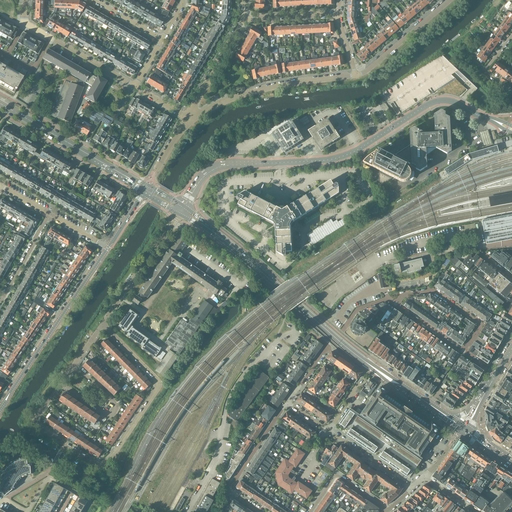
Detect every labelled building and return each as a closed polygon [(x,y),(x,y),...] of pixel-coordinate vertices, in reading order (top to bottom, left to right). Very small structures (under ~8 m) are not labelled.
[(416,0),(418,2),(415,4),(421,11),(423,9),(423,8),(424,7),(419,0),(418,0),(416,0)] [(129,9),(131,10),(135,3),(131,1),(127,7),(127,8),(129,9)] [(77,2),(77,9),(81,12),(85,5),(85,4),(83,3),(82,3),(79,2),(77,2)] [(413,2),(409,5),(409,6),(416,14),(418,12),(419,12),(421,11),(415,4),(413,2)] [(134,12),(136,13),(140,6),(135,3),(131,10),(132,10),(132,11),(133,12),(134,12)] [(171,7),(164,3),(162,8),(168,12),(170,10),(171,8),(171,7)] [(197,13),(197,14),(206,19),(210,12),(210,5),(208,5),(203,5),(200,4),(200,5),(192,4),(190,9),(190,10),(197,13)] [(92,9),(89,7),(87,6),(86,8),(82,15),(84,16),(85,14),(87,15),(88,16),(92,9)] [(139,15),(141,16),(145,9),(140,6),(136,13),(136,14),(138,15),(139,15)] [(409,6),(405,9),(412,18),(415,16),(414,15),(416,14),(409,6)] [(93,19),(97,11),(97,12),(95,11),(96,10),(92,9),(88,16),(92,18),(93,19)] [(144,17),(146,19),(150,12),(145,9),(141,16),(141,17),(143,18),(144,17)] [(159,17),(155,24),(154,25),(155,25),(160,28),(163,22),(166,24),(169,17),(168,16),(167,15),(168,13),(163,10),(161,13),(159,17)] [(194,18),(197,14),(197,13),(190,10),(189,10),(188,12),(188,13),(187,14),(194,18)] [(98,21),(102,14),(102,15),(100,14),(100,13),(97,11),(93,19),(97,21),(98,21)] [(230,12),(221,11),(221,15),(228,20),(229,18),(229,15),(230,15),(230,13),(230,12)] [(412,18),(407,11),(403,15),(408,21),(410,19),(412,18)] [(149,20),(150,21),(154,14),(150,12),(146,19),(146,20),(148,21),(149,20)] [(56,16),(53,14),(49,21),(47,25),(49,27),(49,28),(51,28),(52,28),(56,22),(53,20),(56,16)] [(103,24),(107,17),(106,17),(105,17),(105,16),(102,14),(98,21),(102,24),(103,24)] [(153,23),(155,24),(159,17),(154,14),(150,21),(151,21),(151,22),(153,23)] [(184,19),(191,23),(194,18),(187,14),(187,15),(186,15),(185,16),(185,17),(184,19)] [(221,15),(218,20),(226,25),(226,24),(227,24),(228,22),(227,21),(228,20),(221,15)] [(408,21),(403,15),(399,18),(404,25),(406,23),(406,22),(408,21)] [(43,16),(35,16),(34,17),(34,19),(42,23),(43,23),(47,26),(47,25),(49,21),(47,19),(45,22),(43,20),(43,16)] [(402,26),(404,25),(399,18),(397,16),(395,17),(394,18),(393,17),(391,18),(394,22),(400,28),(401,26),(402,26)] [(107,27),(112,20),(111,20),(110,19),(107,17),(103,24),(106,27),(107,27)] [(191,23),(184,19),(183,20),(183,21),(183,22),(182,24),(188,28),(191,23)] [(112,30),(116,22),(116,23),(114,22),(115,21),(112,20),(107,27),(111,29),(112,30)] [(218,20),(215,25),(223,29),(224,28),(225,28),(226,26),(225,25),(226,25),(218,20)] [(505,20),(503,23),(509,28),(511,25),(505,20)] [(0,26),(0,32),(3,34),(8,24),(5,22),(5,23),(3,22),(0,26)] [(61,24),(56,22),(52,28),(54,30),(56,31),(57,31),(61,24)] [(117,33),(121,25),(121,26),(119,25),(119,24),(116,22),(112,30),(116,32),(117,33)] [(398,29),(393,23),(389,26),(395,33),(397,31),(397,30),(398,29)] [(503,23),(500,26),(507,31),(509,28),(503,23)] [(3,34),(7,36),(12,28),(11,27),(11,25),(8,24),(3,34)] [(60,33),(62,34),(66,27),(61,24),(57,31),(58,32),(59,33),(60,33)] [(179,29),(185,33),(188,28),(182,24),(181,24),(181,25),(180,26),(180,27),(179,29)] [(74,26),(72,25),(69,29),(66,27),(62,34),(62,35),(64,36),(65,36),(67,37),(71,30),(74,26)] [(121,25),(117,33),(121,35),(122,35),(126,28),(125,28),(124,28),(124,27),(121,25)] [(215,25),(212,30),(220,34),(223,29),(215,25)] [(74,32),(77,27),(76,26),(75,26),(72,31),(68,38),(70,39),(73,41),(73,40),(77,34),(74,32)] [(389,26),(385,30),(390,36),(392,35),(395,33),(389,26)] [(498,29),(505,34),(507,31),(500,26),(498,29)] [(7,37),(12,40),(18,31),(18,29),(15,27),(15,29),(12,28),(7,36),(7,37)] [(352,33),(353,36),(360,33),(359,30),(363,29),(362,27),(351,31),(352,33)] [(126,28),(122,35),(126,38),(131,31),(130,31),(129,30),(126,28)] [(253,28),(250,33),(250,34),(257,37),(262,41),(264,38),(260,36),(262,33),(253,28)] [(78,43),(82,37),(83,34),(80,32),(82,30),(80,29),(77,34),(73,40),(75,41),(75,42),(77,44),(78,43)] [(177,32),(176,34),(183,37),(185,33),(179,29),(178,29),(177,31),(177,32)] [(498,29),(496,32),(502,37),(505,34),(498,29)] [(212,30),(210,35),(217,39),(220,34),(212,30)] [(385,30),(381,33),(386,40),(388,38),(388,37),(390,36),(385,30)] [(131,41),(135,33),(135,34),(133,33),(134,32),(131,31),(126,38),(130,40),(131,41)] [(23,46),(23,45),(28,37),(28,36),(26,35),(27,34),(23,32),(22,34),(17,43),(23,46)] [(493,35),(500,40),(502,37),(496,32),(493,35)] [(131,41),(135,43),(136,44),(140,36),(140,37),(138,36),(138,35),(135,33),(131,41)] [(381,33),(377,37),(382,43),(383,42),(384,42),(386,40),(381,33)] [(174,36),(173,38),(180,42),(183,37),(176,34),(175,34),(174,35),(174,36)] [(248,38),(247,38),(248,38),(254,42),(256,39),(261,43),(262,41),(257,37),(250,34),(249,35),(248,36),(248,37),(248,38)] [(210,35),(207,40),(214,44),(217,39),(210,35)] [(491,38),(498,43),(500,40),(493,35),(491,38)] [(23,45),(28,48),(33,38),(30,36),(30,38),(28,37),(23,45)] [(136,44),(139,45),(137,49),(139,50),(140,46),(145,39),(144,39),(143,39),(143,38),(140,36),(136,44)] [(87,39),(82,37),(78,43),(80,44),(79,45),(82,47),(83,46),(87,39)] [(96,38),(94,37),(91,42),(88,49),(89,50),(89,51),(92,52),(92,51),(92,52),(96,45),(93,43),(95,40),(96,38)] [(377,37),(372,40),(378,47),(380,45),(380,44),(382,43),(377,37)] [(28,48),(32,51),(37,42),(36,41),(36,40),(33,38),(28,48)] [(182,43),(180,42),(173,38),(170,43),(177,47),(179,44),(184,47),(185,45),(182,43)] [(246,41),(245,43),(251,47),(255,49),(256,47),(252,45),(254,42),(248,38),(247,38),(247,39),(246,39),(246,40),(246,41)] [(489,41),(496,46),(498,43),(491,38),(489,41)] [(88,49),(91,42),(87,39),(83,46),(85,47),(84,48),(87,49),(88,49)] [(145,39),(140,46),(146,50),(147,50),(147,49),(151,43),(148,41),(145,39)] [(207,40),(204,45),(211,49),(214,44),(207,40)] [(372,40),(368,44),(374,50),(375,49),(376,49),(378,47),(372,40)] [(487,44),(493,49),(496,46),(489,41),(487,44)] [(43,45),(43,44),(40,42),(39,43),(37,42),(32,51),(37,54),(43,45)] [(180,49),(177,47),(170,43),(167,48),(174,52),(176,49),(178,51),(180,49)] [(242,47),(242,48),(249,52),(250,49),(254,51),(255,49),(251,47),(245,43),(244,45),(243,45),(242,46),(242,47)] [(107,60),(111,53),(112,51),(109,49),(111,47),(112,45),(110,44),(109,46),(107,48),(106,51),(102,57),(104,58),(104,59),(106,61),(107,60)] [(374,50),(368,44),(364,48),(365,48),(370,54),(372,52),(372,51),(374,50)] [(487,44),(484,47),(491,52),(493,49),(487,44)] [(96,45),(92,52),(94,53),(97,55),(97,54),(101,48),(96,45)] [(201,50),(208,54),(211,49),(204,45),(201,50)] [(484,47),(482,50),(489,55),(491,52),(484,47)] [(101,48),(97,54),(99,55),(99,56),(102,58),(102,57),(106,51),(101,48)] [(174,52),(167,48),(164,53),(165,53),(171,57),(173,54),(178,57),(179,55),(174,52)] [(239,52),(246,56),(250,58),(251,56),(247,54),(249,52),(242,48),(241,48),(240,50),(240,51),(239,52)] [(365,48),(361,52),(366,58),(370,54),(365,48)] [(96,78),(48,50),(42,58),(76,78),(73,84),(65,81),(63,87),(62,88),(56,102),(57,103),(54,110),(60,112),(57,118),(70,123),(83,88),(81,87),(84,82),(91,87),(85,99),(94,103),(106,82),(97,76),(96,78)] [(132,50),(131,52),(142,58),(144,54),(137,50),(136,53),(132,50)] [(205,59),(198,55),(192,51),(190,50),(187,55),(189,56),(191,53),(197,57),(195,60),(203,64),(205,59)] [(208,54),(201,50),(198,55),(205,59),(208,54)] [(142,58),(131,52),(130,54),(134,56),(132,59),(139,63),(142,58)] [(237,54),(236,56),(236,57),(243,61),(245,58),(248,60),(250,58),(246,56),(239,52),(238,54),(237,54)] [(366,58),(361,52),(357,55),(362,61),(366,58)] [(112,63),(116,56),(111,53),(107,60),(109,61),(108,62),(111,63),(112,63)] [(116,56),(112,63),(114,64),(114,65),(116,66),(116,65),(117,66),(121,59),(118,57),(120,54),(118,53),(116,56)] [(174,65),(175,63),(170,60),(171,57),(165,53),(162,58),(168,62),(174,65)] [(338,53),(336,53),(337,57),(338,65),(344,64),(344,61),(343,61),(342,57),(339,57),(338,53)] [(486,58),(480,53),(477,57),(484,63),(487,59),(486,58)] [(121,59),(117,66),(119,67),(119,68),(120,69),(121,68),(125,61),(122,60),(124,56),(123,55),(121,59)] [(125,61),(121,68),(123,69),(123,70),(125,71),(126,71),(130,64),(127,63),(130,59),(128,57),(125,61)] [(168,62),(162,58),(159,63),(166,67),(168,62)] [(130,64),(126,71),(127,71),(127,72),(128,73),(129,73),(130,73),(129,73),(132,75),(133,75),(136,69),(136,68),(132,65),(135,61),(132,60),(130,64)] [(195,60),(192,65),(200,69),(203,64),(195,60)] [(275,62),(273,62),(274,66),(276,74),(278,74),(279,74),(280,74),(281,73),(280,65),(276,66),(275,62)] [(492,69),(495,71),(500,65),(497,62),(492,69)] [(0,86),(14,94),(16,91),(20,84),(24,77),(6,67),(2,64),(1,64),(0,63),(0,86)] [(166,67),(159,63),(156,68),(168,75),(170,73),(164,70),(166,67)] [(192,65),(190,70),(197,74),(200,69),(192,65)] [(259,65),(257,66),(258,70),(259,78),(259,77),(261,77),(262,78),(264,77),(264,76),(265,77),(265,76),(263,68),(263,69),(260,70),(259,65)] [(495,71),(498,74),(503,67),(500,65),(495,71)] [(498,74),(501,76),(506,69),(503,67),(498,74)] [(504,78),(509,71),(511,69),(508,67),(506,69),(501,76),(504,78)] [(187,75),(194,79),(197,74),(190,70),(187,75)] [(194,79),(187,75),(185,74),(182,78),(184,80),(191,84),(194,79)] [(147,83),(153,87),(157,80),(151,76),(147,83)] [(159,76),(157,80),(153,87),(158,90),(162,83),(159,81),(161,77),(159,76)] [(166,80),(164,79),(162,83),(158,90),(163,93),(167,86),(164,84),(166,80)] [(191,84),(184,80),(181,84),(188,89),(191,84)] [(181,84),(178,89),(185,93),(188,89),(181,84)] [(176,94),(183,98),(185,93),(178,89),(176,94)] [(183,98),(176,94),(174,97),(171,95),(170,97),(180,103),(183,98)] [(132,112),(134,113),(141,102),(136,99),(134,102),(131,107),(134,109),(132,112)] [(85,104),(79,115),(82,116),(89,104),(86,102),(85,104)] [(138,111),(141,113),(145,105),(141,103),(141,102),(134,113),(136,114),(138,111)] [(145,105),(141,113),(144,114),(142,118),(144,119),(150,108),(145,105)] [(150,108),(144,119),(146,120),(148,117),(151,118),(156,111),(150,108)] [(86,123),(85,125),(87,126),(93,117),(100,121),(104,114),(94,109),(86,123)] [(377,152),(376,152),(375,153),(373,154),(371,155),(369,156),(368,158),(366,159),(365,160),(364,161),(363,162),(380,171),(379,172),(379,175),(379,177),(379,179),(379,181),(379,184),(380,187),(392,179),(392,178),(393,177),(401,181),(402,182),(403,182),(404,182),(405,182),(406,182),(408,181),(409,180),(410,179),(411,177),(411,176),(412,175),(412,174),(412,173),(411,172),(411,171),(410,170),(409,169),(408,168),(406,167),(408,165),(416,169),(420,172),(427,167),(426,149),(436,148),(436,149),(447,154),(452,151),(450,118),(446,116),(445,113),(441,111),(434,115),(435,134),(432,134),(430,135),(429,135),(428,135),(426,134),(425,134),(414,128),(410,131),(411,145),(395,155),(394,155),(393,156),(393,157),(394,158),(393,160),(377,152)] [(113,119),(104,114),(100,121),(109,126),(113,119)] [(171,119),(164,115),(162,118),(158,116),(157,118),(161,120),(168,124),(171,119)] [(306,116),(300,120),(304,126),(310,122),(306,116)] [(74,129),(80,132),(85,125),(86,123),(80,119),(74,129)] [(308,131),(317,144),(321,150),(327,147),(340,138),(328,119),(308,131)] [(155,121),(154,123),(165,129),(168,124),(161,120),(159,123),(155,121)] [(298,144),(304,140),(301,134),(292,121),(279,129),(273,133),(277,139),(285,153),(298,144)] [(165,129),(154,123),(153,125),(157,127),(155,130),(162,134),(165,129)] [(85,125),(80,132),(86,136),(91,128),(87,126),(85,125)] [(3,136),(6,138),(10,131),(4,127),(0,134),(0,138),(2,137),(3,136)] [(152,135),(159,139),(162,134),(155,130),(151,128),(150,130),(153,132),(152,135)] [(101,131),(101,130),(97,136),(95,135),(93,139),(101,144),(102,140),(103,141),(107,134),(108,131),(105,130),(104,132),(101,130),(101,131)] [(488,130),(480,133),(484,146),(492,143),(488,130)] [(7,144),(9,145),(15,134),(14,133),(10,131),(6,138),(9,140),(7,144)] [(156,144),(159,139),(152,135),(148,133),(147,135),(151,137),(149,140),(151,141),(156,144)] [(13,142),(17,144),(21,137),(17,135),(15,134),(9,145),(11,146),(13,142)] [(111,138),(108,136),(103,145),(103,146),(104,147),(105,147),(106,147),(108,146),(109,146),(108,148),(109,148),(110,145),(111,146),(113,141),(114,141),(115,140),(114,140),(116,136),(113,135),(111,138)] [(114,141),(109,149),(115,153),(120,145),(116,143),(117,142),(116,141),(118,138),(116,136),(114,140),(115,140),(114,141)] [(18,150),(20,152),(26,141),(25,140),(25,139),(21,137),(17,144),(20,146),(18,150)] [(119,154),(122,156),(131,141),(128,140),(125,145),(124,145),(121,143),(116,152),(116,153),(116,154),(118,154),(119,154)] [(25,148),(28,150),(32,143),(28,141),(26,141),(20,152),(22,153),(25,148)] [(128,159),(133,151),(130,149),(130,148),(133,142),(131,141),(122,156),(125,158),(125,159),(127,159),(128,159)] [(146,152),(147,151),(149,152),(151,150),(152,151),(156,144),(151,141),(147,148),(145,146),(143,150),(145,151),(146,152)] [(28,150),(34,154),(35,151),(38,147),(32,143),(28,150)] [(448,175),(471,160),(498,152),(499,152),(497,146),(496,146),(469,154),(468,155),(444,170),(448,175)] [(142,156),(145,151),(143,150),(142,149),(141,149),(139,148),(137,152),(133,151),(128,159),(128,160),(133,164),(139,154),(142,156)] [(44,161),(45,159),(49,152),(43,149),(41,154),(39,156),(41,157),(40,159),(44,161)] [(142,156),(137,164),(138,165),(139,166),(139,167),(141,168),(142,168),(143,168),(144,165),(145,165),(148,159),(145,157),(147,152),(146,152),(145,151),(142,156)] [(46,166),(48,167),(54,156),(53,155),(53,154),(49,152),(45,159),(48,161),(46,166)] [(53,163),(56,165),(60,158),(56,156),(56,157),(54,156),(48,167),(50,168),(53,163)] [(57,172),(59,173),(65,162),(64,161),(60,158),(56,165),(60,167),(57,172)] [(5,160),(4,162),(0,168),(0,169),(5,172),(9,165),(10,163),(7,161),(5,160)] [(59,173),(61,174),(63,171),(67,173),(67,172),(70,173),(72,170),(69,169),(71,165),(67,163),(65,162),(59,173)] [(5,172),(10,175),(14,168),(12,167),(9,165),(5,172)] [(19,171),(20,170),(18,169),(18,168),(17,170),(14,168),(10,175),(15,178),(19,171)] [(69,174),(72,176),(69,180),(72,181),(74,178),(77,180),(81,172),(76,169),(76,170),(73,168),(72,170),(69,174)] [(15,178),(20,181),(24,174),(22,173),(19,171),(15,178)] [(24,183),(28,177),(30,174),(31,172),(29,171),(26,175),(24,174),(20,181),(24,183)] [(87,175),(81,172),(77,180),(82,183),(87,175)] [(34,177),(36,175),(34,174),(32,176),(30,174),(28,177),(24,183),(29,186),(33,179),(34,177)] [(91,186),(89,185),(92,178),(92,177),(90,176),(89,176),(89,177),(87,175),(82,183),(79,188),(81,189),(84,185),(87,187),(84,193),(87,194),(88,191),(90,189),(91,186)] [(33,179),(29,186),(34,189),(38,182),(39,180),(40,177),(38,176),(37,179),(34,177),(33,179)] [(95,190),(98,192),(103,184),(101,183),(102,183),(99,181),(99,182),(98,181),(91,192),(93,193),(95,190)] [(241,200),(238,205),(274,224),(276,227),(277,253),(284,256),(285,257),(287,256),(286,252),(292,252),(291,227),(291,226),(293,223),(293,222),(293,223),(339,194),(339,186),(339,185),(337,184),(334,185),(331,181),(287,208),(286,206),(279,206),(278,209),(245,191),(239,196),(238,196),(238,198),(241,200)] [(43,185),(44,183),(42,182),(41,184),(38,182),(34,189),(34,190),(36,191),(37,190),(39,192),(43,185)] [(45,186),(43,185),(39,192),(39,193),(40,193),(41,193),(43,194),(47,187),(48,188),(49,185),(47,184),(45,186)] [(104,185),(103,184),(98,192),(102,194),(100,197),(102,198),(104,195),(103,195),(108,187),(106,186),(107,185),(104,184),(104,185)] [(48,197),(52,190),(53,188),(52,187),(49,185),(48,188),(47,187),(43,194),(44,194),(44,195),(45,196),(46,196),(48,197)] [(103,195),(104,195),(106,196),(104,200),(107,201),(110,195),(111,196),(113,192),(112,191),(113,190),(112,189),(110,187),(109,188),(108,187),(103,195)] [(57,193),(58,192),(56,191),(55,192),(52,190),(48,197),(49,198),(50,199),(51,199),(53,200),(57,193)] [(117,197),(116,198),(123,202),(124,201),(125,201),(126,199),(125,198),(126,197),(122,195),(122,194),(118,192),(116,196),(117,197)] [(56,201),(58,203),(62,196),(57,193),(53,200),(53,201),(55,202),(56,201)] [(68,200),(70,197),(72,194),(69,193),(69,194),(68,196),(67,197),(66,198),(62,205),(64,206),(64,207),(66,208),(67,208),(71,201),(68,200)] [(66,198),(62,196),(58,203),(58,204),(60,204),(62,205),(66,198)] [(73,202),(75,199),(73,198),(71,201),(67,208),(69,209),(69,210),(71,211),(72,211),(76,204),(73,202)] [(123,202),(116,198),(113,204),(120,208),(121,206),(122,207),(123,204),(122,204),(123,202)] [(5,212),(7,213),(12,206),(10,205),(10,204),(7,202),(7,203),(6,203),(3,210),(6,211),(5,212)] [(76,204),(72,211),(74,212),(74,213),(76,214),(76,213),(77,214),(81,207),(78,205),(78,204),(77,203),(76,204)] [(120,208),(113,204),(110,209),(112,210),(112,211),(115,213),(116,212),(117,213),(118,212),(120,210),(119,209),(120,208)] [(12,206),(7,213),(7,214),(12,217),(13,215),(17,209),(15,208),(15,207),(12,205),(12,206)] [(95,216),(95,215),(96,214),(100,206),(98,205),(94,212),(93,214),(90,212),(86,219),(87,219),(87,220),(88,221),(89,221),(91,222),(93,218),(95,216)] [(85,210),(86,208),(85,207),(84,209),(81,207),(77,214),(77,215),(79,215),(80,215),(82,216),(85,210)] [(13,215),(18,218),(22,212),(20,210),(17,208),(17,209),(13,215)] [(84,218),(86,219),(90,212),(85,210),(82,216),(82,217),(83,218),(84,218)] [(107,211),(104,216),(111,220),(112,220),(113,219),(113,218),(115,215),(107,211)] [(18,219),(23,222),(27,215),(22,212),(18,218),(18,219)] [(511,214),(482,220),(482,222),(485,238),(511,233),(511,214)] [(21,233),(23,234),(32,218),(32,217),(29,215),(28,215),(27,215),(23,222),(21,225),(24,227),(21,233)] [(104,216),(101,221),(108,225),(109,225),(110,223),(110,222),(111,220),(104,216)] [(33,218),(32,218),(23,234),(28,238),(35,225),(36,226),(38,222),(37,222),(38,221),(36,220),(37,219),(33,217),(33,218)] [(311,246),(347,224),(344,219),(338,222),(334,225),(333,223),(331,219),(309,234),(312,239),(310,240),(308,241),(311,246)] [(108,225),(101,221),(97,226),(98,226),(98,227),(100,228),(101,228),(104,230),(105,230),(106,230),(107,228),(107,227),(108,225)] [(48,246),(49,243),(52,238),(56,231),(54,230),(54,229),(52,228),(51,228),(49,232),(47,231),(44,236),(48,238),(43,247),(46,249),(48,246)] [(56,231),(52,238),(55,239),(53,243),(55,244),(57,241),(61,234),(59,233),(60,232),(57,230),(56,231)] [(13,234),(12,236),(23,242),(23,241),(24,241),(26,238),(25,237),(18,233),(17,236),(13,234)] [(57,241),(62,244),(66,237),(64,236),(65,235),(62,233),(61,234),(57,241)] [(150,278),(148,280),(148,281),(140,293),(137,297),(137,296),(136,297),(135,298),(133,301),(134,302),(138,305),(140,302),(142,300),(142,301),(145,297),(148,298),(156,286),(172,263),(217,294),(222,297),(223,295),(224,295),(226,297),(227,296),(228,294),(225,293),(227,290),(224,288),(223,287),(222,287),(223,286),(221,285),(222,283),(219,281),(217,283),(183,259),(181,258),(183,255),(180,253),(190,239),(190,238),(182,233),(170,250),(169,252),(168,251),(166,254),(150,278)] [(12,236),(11,238),(15,239),(13,242),(20,246),(21,246),(23,243),(22,243),(23,242),(12,236)] [(66,237),(62,244),(67,246),(71,240),(69,239),(70,238),(67,236),(66,237)] [(8,243),(8,244),(18,250),(19,249),(19,250),(21,246),(20,246),(13,242),(12,245),(8,243)] [(8,244),(7,246),(10,248),(8,251),(15,255),(16,255),(18,252),(17,251),(18,250),(8,244)] [(77,249),(80,251),(88,256),(89,254),(89,255),(91,251),(84,246),(82,249),(78,247),(77,249)] [(42,248),(39,252),(46,256),(48,258),(52,252),(45,248),(45,249),(42,248)] [(504,267),(511,256),(511,250),(511,249),(485,252),(504,267)] [(4,251),(3,253),(13,259),(14,258),(16,255),(15,255),(8,251),(7,253),(4,251)] [(74,254),(78,256),(84,260),(86,259),(87,258),(88,257),(87,256),(88,256),(80,251),(79,254),(75,252),(74,254)] [(46,256),(39,252),(36,257),(43,261),(46,256)] [(3,253),(2,255),(5,257),(4,259),(10,263),(11,264),(13,260),(12,260),(13,259),(3,253)] [(462,272),(476,255),(468,256),(462,264),(453,255),(445,257),(450,262),(452,263),(454,264),(457,267),(462,272)] [(476,255),(462,272),(465,275),(466,274),(480,258),(476,255)] [(78,256),(75,261),(81,265),(82,264),(83,264),(85,261),(84,261),(84,260),(78,256)] [(43,261),(36,257),(34,262),(40,266),(43,261)] [(484,261),(480,258),(466,274),(468,276),(476,266),(478,268),(484,261)] [(0,260),(0,263),(8,268),(9,267),(11,264),(10,263),(4,259),(2,262),(0,260)] [(404,262),(394,264),(395,271),(399,271),(399,273),(401,273),(407,271),(408,274),(421,270),(421,268),(424,267),(423,266),(422,259),(404,263),(404,262)] [(75,261),(72,266),(78,270),(79,268),(80,269),(82,266),(81,265),(75,261)] [(40,266),(34,262),(31,267),(37,271),(40,266)] [(498,273),(484,262),(479,268),(475,273),(474,272),(469,278),(474,283),(479,287),(483,291),(496,275),(498,273)] [(0,263),(0,265),(0,268),(6,272),(8,269),(7,269),(8,268),(0,263)] [(68,270),(75,275),(76,273),(77,273),(79,271),(78,270),(72,266),(70,269),(67,267),(66,269),(68,270)] [(31,267),(28,272),(35,275),(37,271),(31,267)] [(63,270),(61,272),(65,275),(72,279),(73,278),(74,278),(75,275),(68,270),(66,269),(64,272),(63,270)] [(28,272),(25,276),(32,280),(35,275),(28,272)] [(444,275),(442,273),(433,286),(437,288),(447,274),(448,273),(446,272),(444,275)] [(383,273),(378,274),(381,289),(386,288),(383,273)] [(496,275),(483,291),(511,317),(511,284),(498,273),(496,275)] [(437,288),(440,291),(445,283),(444,282),(448,275),(447,274),(437,288)] [(65,275),(62,280),(69,284),(70,282),(70,283),(72,280),(72,279),(65,275)] [(25,276),(23,281),(29,285),(32,280),(25,276)] [(455,280),(454,278),(453,280),(449,285),(443,293),(446,295),(452,287),(450,286),(455,280)] [(54,281),(59,285),(65,289),(67,287),(67,288),(69,285),(68,284),(69,284),(62,280),(61,282),(58,281),(55,279),(54,281)] [(453,280),(451,279),(447,284),(445,283),(440,291),(443,293),(449,285),(453,280)] [(20,286),(26,290),(29,285),(23,281),(20,286)] [(461,281),(460,283),(450,297),(453,300),(458,292),(457,291),(463,282),(461,281)] [(446,295),(450,297),(460,283),(458,282),(454,289),(452,287),(446,295)] [(65,289),(59,285),(56,289),(62,294),(64,292),(66,290),(65,289)] [(456,302),(460,304),(467,293),(466,292),(469,287),(470,286),(468,285),(466,288),(462,294),(456,302)] [(20,286),(17,290),(26,295),(29,291),(26,290),(20,286)] [(466,288),(464,288),(460,293),(458,292),(453,300),(456,302),(462,294),(466,288)] [(62,294),(56,289),(53,294),(59,298),(60,297),(61,297),(63,294),(62,294)] [(467,298),(466,297),(460,305),(464,307),(474,292),(475,291),(474,289),(472,291),(467,298)] [(17,290),(14,295),(23,300),(23,301),(26,295),(17,290)] [(464,307),(467,309),(472,302),(471,301),(476,294),(474,292),(464,307)] [(53,294),(49,299),(56,303),(57,301),(58,302),(60,299),(59,299),(59,298),(53,294)] [(429,294),(417,296),(417,299),(418,300),(421,300),(420,302),(423,304),(425,301),(425,300),(429,294)] [(431,294),(430,295),(429,294),(425,300),(425,301),(423,304),(424,305),(427,302),(429,303),(434,296),(431,294)] [(14,295),(11,300),(20,305),(23,300),(14,295)] [(429,303),(427,306),(428,308),(431,304),(434,306),(438,299),(434,296),(429,303)] [(482,299),(480,297),(479,299),(470,312),(473,314),(479,306),(477,305),(482,299)] [(474,303),(472,302),(467,309),(470,312),(479,299),(478,298),(474,303)] [(56,303),(49,299),(46,304),(53,309),(55,305),(56,303)] [(436,308),(434,312),(436,313),(437,311),(438,309),(443,302),(438,299),(434,306),(436,308)] [(11,301),(8,306),(15,310),(18,305),(11,301)] [(213,310),(214,308),(213,307),(204,301),(192,319),(191,319),(188,324),(182,320),(165,343),(171,347),(169,350),(170,351),(168,353),(169,353),(168,354),(162,364),(161,363),(160,365),(160,366),(156,371),(164,377),(168,371),(176,359),(178,356),(200,325),(208,315),(208,314),(211,309),(213,310)] [(414,305),(408,301),(404,306),(410,310),(414,305)] [(415,314),(420,307),(419,306),(418,307),(416,307),(419,302),(417,301),(416,301),(417,302),(415,302),(414,305),(410,310),(415,314)] [(438,309),(442,312),(447,305),(443,302),(438,309)] [(473,314),(477,316),(482,308),(485,305),(486,303),(485,302),(481,307),(479,306),(473,314)] [(382,312),(388,304),(385,303),(380,305),(377,308),(380,309),(379,310),(382,312)] [(382,320),(391,307),(388,304),(382,312),(384,313),(378,322),(379,323),(382,320)] [(442,312),(440,316),(442,317),(444,314),(446,315),(451,308),(447,305),(442,312)] [(480,318),(487,309),(485,308),(486,306),(485,305),(482,309),(477,316),(480,318)] [(8,306),(5,311),(12,315),(15,316),(16,314),(13,313),(15,310),(8,306)] [(483,321),(492,307),(493,307),(491,306),(488,310),(487,309),(480,318),(483,321)] [(394,309),(391,307),(382,320),(384,321),(387,315),(389,316),(394,309)] [(421,318),(427,308),(426,307),(423,311),(420,309),(421,307),(420,307),(415,314),(421,318)] [(492,307),(483,321),(486,323),(492,315),(495,311),(494,310),(494,309),(492,307)] [(37,309),(35,311),(46,318),(47,316),(47,317),(49,313),(42,308),(40,312),(37,309)] [(428,308),(427,308),(421,318),(426,321),(430,316),(427,314),(430,309),(428,308)] [(446,315),(446,317),(447,318),(450,314),(453,316),(450,320),(453,322),(459,314),(451,308),(446,315)] [(375,315),(367,309),(366,310),(365,310),(364,312),(372,318),(373,317),(376,318),(377,317),(375,316),(375,315)] [(394,309),(389,316),(385,322),(387,323),(391,319),(392,320),(398,311),(394,309)] [(138,315),(130,310),(128,314),(136,319),(138,315)] [(5,311),(3,316),(9,319),(12,315),(5,311)] [(37,315),(36,318),(42,323),(43,322),(44,321),(44,320),(46,318),(35,311),(34,313),(37,315)] [(360,312),(359,314),(372,324),(375,320),(372,318),(364,312),(362,311),(361,312),(360,312)] [(393,325),(401,314),(398,311),(392,320),(393,321),(391,324),(393,325)] [(500,318),(511,325),(511,324),(511,318),(503,313),(500,318)] [(128,314),(126,317),(133,322),(136,319),(128,314)] [(401,314),(393,325),(395,326),(397,323),(399,324),(404,316),(401,314)] [(432,315),(431,314),(430,316),(426,321),(432,325),(436,320),(438,316),(437,315),(434,319),(431,317),(432,315)] [(464,317),(459,314),(453,322),(458,325),(464,317)] [(3,316),(0,320),(7,324),(9,319),(3,316)] [(34,320),(32,323),(39,327),(40,327),(41,326),(41,325),(42,323),(36,318),(32,316),(31,318),(34,320)] [(407,318),(404,316),(399,324),(398,324),(400,325),(398,328),(399,329),(407,318)] [(133,322),(126,317),(124,320),(131,325),(133,322)] [(411,320),(407,318),(399,329),(401,331),(404,328),(405,329),(411,320)] [(462,322),(473,330),(476,326),(468,320),(465,318),(462,322)] [(511,325),(500,318),(498,323),(508,330),(511,325)] [(129,329),(131,325),(124,320),(121,323),(129,329)] [(411,320),(405,329),(404,330),(406,331),(403,335),(405,337),(406,336),(415,323),(411,320)] [(441,324),(440,323),(436,320),(432,325),(437,329),(441,324)] [(31,325),(29,327),(29,328),(36,332),(37,332),(38,330),(38,329),(39,327),(32,323),(29,321),(28,322),(31,325)] [(443,321),(441,324),(437,329),(441,332),(446,325),(447,323),(445,322),(444,324),(443,323),(443,322),(443,321)] [(441,332),(445,335),(450,328),(454,323),(452,322),(448,327),(446,325),(441,332)] [(473,330),(462,322),(460,324),(466,328),(464,330),(470,334),(473,330)] [(126,332),(129,329),(121,323),(119,327),(126,332)] [(355,325),(354,326),(353,327),(353,328),(353,329),(353,332),(354,333),(355,334),(356,335),(357,335),(358,336),(359,336),(360,336),(362,335),(363,335),(363,334),(364,334),(365,333),(366,332),(366,330),(366,329),(365,327),(365,326),(364,325),(363,324),(362,323),(361,323),(359,323),(358,323),(357,323),(356,324),(355,325)] [(418,326),(415,323),(406,336),(409,338),(413,334),(418,326)] [(495,328),(487,323),(484,328),(503,339),(505,335),(495,328)] [(498,323),(495,328),(505,335),(508,330),(498,323)] [(28,329),(26,332),(33,337),(34,337),(35,335),(35,334),(36,332),(29,328),(29,327),(26,325),(25,327),(28,329)] [(422,328),(418,326),(413,334),(416,336),(422,328)] [(136,330),(132,328),(127,335),(130,338),(136,330)] [(417,342),(420,338),(425,331),(422,328),(416,336),(414,340),(417,342)] [(445,335),(449,338),(454,331),(450,328),(445,335)] [(454,331),(449,338),(453,340),(459,332),(461,329),(460,328),(458,330),(457,332),(454,331)] [(484,328),(481,333),(500,344),(503,339),(484,328)] [(25,334),(23,337),(30,342),(30,341),(31,341),(32,340),(31,339),(33,337),(26,332),(23,330),(21,332),(25,334)] [(139,332),(136,330),(130,338),(134,340),(139,332)] [(425,331),(420,338),(417,342),(419,343),(422,340),(423,341),(429,333),(425,331)] [(142,335),(139,332),(134,340),(137,342),(142,335)] [(453,340),(458,343),(463,335),(464,333),(463,332),(462,334),(459,332),(453,340)] [(432,335),(429,333),(423,341),(421,344),(423,346),(426,343),(427,343),(432,335)] [(463,335),(458,343),(461,346),(462,346),(463,344),(469,336),(464,333),(463,335)] [(481,333),(478,337),(486,343),(497,349),(500,344),(481,333)] [(30,342),(23,337),(20,335),(18,337),(22,339),(20,342),(26,346),(27,346),(29,344),(28,343),(30,342)] [(145,337),(142,335),(137,342),(140,344),(145,337)] [(427,343),(430,346),(436,338),(432,335),(427,343)] [(149,339),(145,337),(140,344),(144,347),(148,341),(149,339)] [(481,346),(483,347),(494,354),(497,349),(486,343),(478,337),(475,342),(480,345),(481,346)] [(377,338),(368,350),(383,360),(388,353),(389,350),(379,343),(380,341),(377,338)] [(439,340),(436,338),(430,346),(428,350),(430,351),(432,348),(433,349),(434,348),(439,340)] [(104,347),(102,349),(101,349),(99,351),(101,353),(102,352),(111,343),(107,339),(101,345),(104,347)] [(20,342),(17,340),(15,341),(18,344),(16,346),(23,351),(24,351),(25,349),(26,349),(25,348),(26,346),(20,342)] [(323,346),(316,340),(314,343),(312,342),(311,344),(312,345),(320,350),(323,346)] [(444,343),(439,340),(434,348),(436,350),(435,352),(436,354),(438,351),(444,343)] [(151,343),(148,341),(144,347),(142,348),(146,351),(151,343)] [(475,342),(471,346),(474,348),(478,351),(480,348),(478,347),(480,345),(475,342)] [(107,350),(109,353),(115,347),(111,343),(102,352),(103,354),(104,354),(107,350)] [(154,345),(151,343),(146,351),(149,353),(154,345)] [(448,346),(444,343),(438,351),(441,353),(436,359),(438,360),(439,358),(442,354),(448,346)] [(16,346),(13,344),(12,346),(15,348),(13,351),(21,356),(22,354),(22,353),(23,351),(16,346)] [(157,348),(154,345),(149,353),(152,355),(157,348)] [(310,348),(309,347),(307,349),(309,350),(316,355),(320,350),(312,345),(310,348)] [(452,349),(448,346),(439,358),(441,360),(444,355),(446,357),(452,349)] [(119,351),(115,347),(109,353),(113,357),(119,351)] [(480,352),(491,359),(494,354),(483,347),(480,352)] [(161,350),(157,348),(152,355),(156,358),(161,350)] [(455,352),(452,349),(446,357),(445,359),(448,361),(455,352)] [(309,350),(307,352),(305,351),(304,353),(306,354),(313,359),(316,355),(309,350)] [(11,354),(8,352),(7,354),(10,356),(17,360),(18,359),(19,359),(21,356),(13,351),(11,354)] [(113,357),(117,361),(123,356),(119,351),(113,357)] [(166,354),(162,351),(157,357),(161,360),(166,354)] [(334,364),(339,357),(333,353),(333,352),(331,352),(331,353),(327,359),(334,364)] [(448,361),(453,364),(459,355),(459,354),(455,352),(448,361)] [(480,352),(477,357),(476,356),(488,364),(491,359),(480,352)] [(387,363),(392,355),(388,353),(383,360),(387,363)] [(394,353),(392,355),(387,363),(389,364),(389,365),(390,366),(391,366),(396,358),(394,357),(396,354),(394,353)] [(304,357),(302,356),(301,358),(310,364),(313,359),(306,354),(304,357)] [(395,368),(404,355),(403,354),(398,360),(396,358),(391,366),(395,368)] [(404,355),(395,368),(397,370),(398,372),(399,371),(404,364),(406,361),(404,360),(407,357),(404,355)] [(17,360),(10,356),(8,359),(5,357),(4,359),(7,361),(14,365),(15,363),(15,364),(16,363),(17,362),(17,361),(17,360)] [(117,361),(121,365),(127,360),(123,356),(117,361)] [(462,364),(466,359),(461,356),(457,361),(462,364)] [(340,358),(339,357),(334,364),(339,367),(338,368),(341,370),(347,362),(342,359),(342,358),(341,357),(340,357),(340,358)] [(420,362),(407,379),(412,382),(426,363),(421,359),(420,362)] [(466,367),(470,362),(466,359),(462,364),(466,367)] [(83,367),(88,372),(94,377),(100,370),(93,362),(92,363),(89,360),(83,367)] [(121,365),(125,369),(131,364),(127,360),(121,365)] [(420,362),(416,360),(413,364),(410,367),(409,367),(403,374),(403,375),(402,375),(407,379),(420,362)] [(5,364),(2,361),(0,363),(4,366),(11,370),(12,368),(14,366),(14,365),(7,361),(5,364)] [(296,364),(295,366),(297,367),(304,372),(307,368),(300,362),(298,365),(296,364)] [(347,362),(341,370),(344,372),(349,375),(354,367),(354,366),(352,365),(351,365),(347,362)] [(470,369),(481,376),(484,371),(470,362),(465,368),(469,371),(470,369)] [(426,363),(412,382),(417,386),(424,376),(422,374),(424,370),(428,364),(426,363)] [(125,369),(129,373),(135,368),(131,364),(125,369)] [(399,371),(403,374),(409,367),(404,364),(399,371)] [(461,372),(462,370),(460,368),(455,365),(451,370),(457,373),(459,370),(461,372)] [(2,368),(0,367),(0,370),(7,375),(9,373),(10,373),(11,373),(11,372),(11,371),(11,370),(4,366),(2,368)] [(293,371),(301,377),(304,372),(297,367),(295,370),(293,368),(291,370),(293,371)] [(323,368),(319,374),(326,379),(331,372),(325,368),(325,367),(323,367),(323,368)] [(347,381),(349,378),(350,379),(352,376),(357,380),(361,374),(362,373),(362,372),(361,372),(354,367),(349,374),(347,377),(345,380),(347,381)] [(129,373),(133,377),(139,372),(135,368),(129,373)] [(250,379),(252,382),(228,415),(237,421),(269,378),(257,369),(250,379)] [(470,372),(469,374),(478,381),(481,376),(470,369),(469,371),(470,372)] [(94,377),(104,386),(110,379),(100,370),(94,377)] [(290,373),(288,375),(290,376),(297,381),(301,377),(293,371),(291,374),(290,373)] [(133,377),(138,381),(143,376),(139,372),(133,377)] [(424,376),(417,386),(421,389),(427,381),(431,375),(427,372),(424,376)] [(474,385),(475,386),(478,381),(469,374),(468,373),(466,377),(465,376),(463,378),(466,379),(474,385)] [(317,377),(314,382),(321,387),(326,379),(319,374),(319,375),(318,375),(317,376),(317,377)] [(138,381),(142,385),(147,380),(143,376),(138,381)] [(285,379),(287,381),(294,386),(297,381),(290,376),(288,379),(286,377),(285,379)] [(431,384),(426,392),(431,395),(441,381),(436,378),(431,384)] [(499,387),(501,388),(511,395),(511,382),(505,378),(499,387)] [(104,386),(109,391),(114,396),(120,390),(117,387),(118,386),(110,379),(104,386)] [(462,383),(470,389),(471,388),(472,388),(474,385),(466,379),(464,382),(459,379),(458,381),(462,383)] [(147,380),(142,385),(146,389),(149,386),(151,384),(147,380)] [(349,384),(343,380),(340,385),(339,384),(337,387),(338,387),(345,392),(349,386),(350,385),(350,384),(349,384)] [(370,380),(365,387),(372,392),(377,385),(375,384),(375,383),(370,380)] [(431,384),(427,381),(421,389),(426,392),(431,384)] [(310,390),(316,394),(321,387),(314,382),(309,388),(308,389),(309,390),(310,390)] [(468,392),(470,389),(462,383),(460,386),(455,383),(454,384),(457,387),(466,393),(467,392),(468,392)] [(279,387),(281,389),(288,394),(291,389),(284,384),(282,387),(280,385),(279,387)] [(333,391),(332,394),(332,395),(339,400),(343,395),(344,395),(345,394),(344,393),(345,392),(338,387),(334,392),(333,391)] [(419,456),(420,456),(430,442),(435,435),(434,435),(439,428),(432,423),(430,426),(411,413),(412,413),(412,412),(411,412),(405,408),(404,408),(386,395),(388,393),(380,387),(375,394),(373,397),(366,408),(361,414),(361,415),(362,415),(375,425),(376,425),(376,424),(380,418),(381,417),(386,410),(389,413),(384,420),(384,421),(392,426),(392,427),(398,431),(399,431),(406,436),(407,437),(407,436),(412,429),(416,431),(411,438),(410,439),(406,446),(405,446),(405,447),(406,447),(419,456)] [(457,387),(454,392),(461,397),(462,397),(463,395),(464,395),(466,393),(457,387)] [(511,395),(501,388),(499,387),(497,392),(508,399),(508,400),(511,402),(511,395)] [(276,392),(277,393),(285,398),(288,394),(281,389),(279,391),(277,390),(276,392)] [(453,391),(450,395),(458,401),(459,399),(460,399),(461,397),(454,392),(453,391)] [(62,403),(71,409),(77,401),(65,393),(60,400),(63,402),(62,403)] [(272,396),(274,398),(281,403),(285,398),(277,393),(275,396),(274,395),(272,396)] [(447,393),(444,397),(454,404),(457,400),(458,401),(450,395),(447,393)] [(493,397),(511,409),(511,408),(511,405),(509,404),(510,401),(508,400),(507,400),(496,393),(493,397)] [(306,398),(302,394),(297,400),(297,401),(297,402),(298,402),(304,407),(309,399),(310,399),(307,397),(306,398)] [(133,400),(140,404),(143,399),(136,395),(133,400)] [(335,406),(339,400),(332,395),(327,402),(333,406),(333,407),(335,407),(335,406)] [(454,404),(444,397),(441,402),(451,409),(453,409),(454,408),(453,406),(454,404)] [(269,401),(271,402),(278,408),(281,403),(274,398),(272,400),(270,399),(269,401)] [(307,408),(312,412),(317,405),(317,404),(318,403),(313,400),(312,401),(309,399),(304,407),(305,407),(305,408),(306,409),(307,409),(307,408)] [(133,400),(130,404),(137,409),(140,404),(133,400)] [(71,409),(83,417),(88,408),(77,401),(71,409)] [(262,402),(257,408),(259,409),(257,412),(263,417),(262,418),(267,421),(268,420),(268,421),(275,412),(265,405),(262,402)] [(508,419),(510,416),(510,415),(490,402),(487,407),(508,419)] [(130,404),(127,409),(134,413),(137,409),(130,404)] [(317,404),(317,405),(312,412),(316,415),(316,416),(317,417),(318,417),(318,416),(319,417),(324,410),(319,406),(320,406),(317,404)] [(511,417),(510,416),(508,419),(487,407),(485,411),(504,424),(505,423),(511,427),(511,417)] [(83,417),(91,422),(92,422),(95,424),(100,417),(88,408),(83,417)] [(127,409),(124,413),(131,418),(134,413),(127,409)] [(326,421),(326,422),(327,422),(327,421),(331,415),(327,412),(327,411),(324,409),(324,410),(319,417),(326,421)] [(423,459),(419,456),(406,447),(405,447),(375,426),(375,425),(362,415),(361,415),(361,416),(352,409),(351,411),(349,410),(348,411),(349,411),(346,415),(345,415),(346,415),(343,419),(342,420),(343,420),(340,424),(340,423),(339,424),(349,431),(347,435),(351,438),(352,438),(356,441),(360,444),(361,445),(361,444),(365,447),(364,447),(365,448),(365,447),(369,450),(369,451),(370,450),(373,453),(374,454),(376,450),(382,454),(379,458),(380,458),(384,460),(384,461),(388,463),(388,464),(389,464),(393,466),(392,467),(393,467),(397,470),(398,470),(402,473),(401,473),(402,473),(406,476),(411,470),(413,472),(420,463),(423,459)] [(504,424),(485,411),(485,420),(485,422),(486,425),(495,421),(498,425),(499,427),(504,424)] [(282,420),(289,425),(294,417),(287,412),(282,420)] [(124,413),(121,418),(127,422),(131,418),(124,413)] [(46,423),(51,426),(55,419),(50,416),(46,423)] [(265,426),(268,422),(267,421),(262,418),(261,417),(259,421),(259,422),(265,426)] [(289,425),(296,429),(301,422),(297,419),(297,418),(295,417),(295,418),(294,417),(289,425)] [(121,418),(118,423),(124,427),(127,422),(121,418)] [(51,426),(56,429),(60,423),(55,419),(51,426)] [(265,426),(259,422),(259,421),(255,419),(253,423),(256,426),(262,430),(265,426)] [(498,425),(495,421),(486,426),(488,431),(498,425)] [(299,431),(303,434),(308,427),(308,426),(306,425),(301,422),(296,429),(291,436),(294,438),(299,431)] [(56,429),(60,432),(65,426),(60,423),(56,429)] [(118,423),(115,427),(121,432),(124,427),(118,423)] [(511,428),(511,427),(505,423),(504,424),(499,427),(489,433),(491,437),(495,441),(501,444),(511,428)] [(250,434),(256,439),(260,434),(253,429),(253,430),(247,425),(245,427),(252,432),(251,434),(250,434)] [(65,435),(69,429),(65,426),(60,432),(65,435)] [(260,434),(262,430),(256,426),(253,429),(260,434)] [(115,427),(112,432),(118,436),(121,432),(115,427)] [(299,444),(302,446),(307,444),(302,441),(306,436),(310,439),(315,432),(308,427),(303,434),(300,439),(298,441),(298,442),(300,443),(299,444)] [(273,433),(279,437),(283,440),(285,438),(283,437),(285,434),(275,428),(273,433)] [(70,438),(74,432),(69,429),(65,435),(70,438)] [(511,430),(502,445),(510,449),(511,445),(511,430)] [(70,438),(75,442),(79,435),(74,432),(70,438)] [(112,432),(109,436),(115,441),(118,436),(112,432)] [(270,437),(276,441),(278,442),(279,440),(277,439),(279,437),(273,433),(270,437)] [(256,439),(250,434),(247,439),(253,443),(256,439)] [(84,438),(79,435),(75,442),(79,445),(84,438)] [(115,441),(109,436),(106,441),(112,445),(115,441)] [(267,441),(277,448),(278,447),(276,445),(274,443),(276,441),(270,437),(267,441)] [(79,445),(84,448),(88,441),(84,438),(79,445)] [(244,443),(251,447),(253,443),(247,439),(245,438),(244,440),(243,442),(244,443)] [(459,455),(460,453),(464,456),(470,447),(459,439),(451,450),(459,455)] [(88,441),(84,448),(89,451),(93,445),(88,441)] [(264,445),(270,449),(273,445),(267,441),(264,445)] [(251,447),(244,443),(243,445),(238,442),(237,444),(248,452),(251,447)] [(89,451),(94,454),(98,448),(93,445),(89,451)] [(261,450),(267,454),(270,449),(264,445),(261,450)] [(331,449),(328,447),(325,451),(330,454),(330,456),(328,455),(327,456),(327,455),(325,457),(324,457),(323,459),(322,458),(321,460),(322,461),(322,462),(321,464),(325,466),(330,458),(337,448),(334,445),(331,449)] [(339,449),(337,448),(330,458),(332,459),(329,464),(335,468),(343,457),(355,465),(347,476),(353,481),(358,474),(361,476),(361,477),(364,480),(366,479),(368,481),(363,488),(370,493),(378,481),(391,491),(387,494),(385,494),(382,496),(380,500),(388,505),(399,495),(403,489),(378,471),(375,472),(372,469),(373,468),(369,465),(368,466),(365,464),(365,462),(341,445),(339,449)] [(245,456),(248,452),(242,447),(240,450),(236,447),(235,450),(240,453),(240,452),(245,456)] [(464,456),(469,460),(475,450),(470,447),(464,456)] [(98,448),(94,454),(99,457),(100,455),(103,451),(98,448)] [(243,460),(245,456),(240,452),(240,453),(235,450),(234,454),(243,460)] [(267,454),(261,450),(258,454),(264,458),(272,463),(274,461),(266,456),(267,454)] [(277,476),(278,475),(279,482),(278,482),(279,485),(285,489),(286,488),(289,490),(288,491),(292,494),(294,490),(307,498),(311,491),(298,483),(297,485),(288,479),(287,475),(293,466),(295,467),(304,454),(297,450),(289,462),(285,460),(283,463),(284,464),(282,467),(281,466),(276,473),(277,476)] [(459,455),(451,450),(448,454),(455,460),(459,455)] [(480,454),(475,450),(469,460),(474,463),(480,454)] [(239,464),(243,460),(234,454),(233,455),(236,456),(233,460),(233,461),(235,462),(235,461),(239,464)] [(264,458),(258,454),(256,458),(261,462),(269,468),(271,465),(263,460),(264,458)] [(452,464),(455,460),(448,454),(445,459),(452,464)] [(474,463),(479,467),(485,457),(480,454),(474,463)] [(479,467),(484,470),(490,461),(485,457),(479,467)] [(29,467),(28,465),(27,465),(25,458),(19,460),(14,462),(9,466),(5,470),(1,475),(0,477),(0,493),(4,496),(13,488),(14,489),(14,488),(12,488),(15,483),(18,479),(21,477),(25,475),(30,474),(30,466),(29,467)] [(261,462),(256,458),(253,463),(259,467),(258,467),(266,472),(268,470),(260,465),(261,462)] [(449,469),(452,464),(445,459),(442,463),(449,469)] [(240,465),(239,464),(235,462),(233,461),(232,461),(229,467),(230,468),(227,473),(226,477),(225,477),(224,484),(226,485),(240,465)] [(479,496),(486,486),(495,473),(500,466),(490,461),(469,492),(464,499),(473,505),(479,496)] [(259,467),(253,463),(250,467),(256,471),(264,476),(265,474),(257,469),(258,467),(259,467)] [(335,468),(329,464),(327,463),(325,466),(333,471),(335,468)] [(439,468),(446,473),(449,469),(442,463),(439,468)] [(500,466),(495,473),(497,474),(496,475),(500,478),(506,470),(500,466)] [(256,471),(250,467),(247,471),(253,475),(252,476),(258,480),(262,479),(262,478),(254,473),(256,471)] [(443,478),(446,473),(439,468),(436,472),(443,478)] [(511,473),(506,470),(500,478),(494,486),(499,489),(511,473)] [(447,481),(443,478),(436,472),(432,477),(446,486),(451,479),(449,478),(447,481)] [(495,473),(486,486),(492,490),(494,486),(500,478),(496,475),(497,474),(495,473)] [(499,489),(503,492),(504,491),(511,479),(511,473),(499,489)] [(240,490),(244,493),(249,486),(254,479),(250,476),(249,478),(251,479),(247,485),(245,484),(240,490)] [(240,490),(245,484),(246,481),(242,478),(236,487),(240,490)] [(193,511),(207,511),(213,501),(212,500),(221,484),(212,479),(193,511)] [(451,479),(446,486),(450,490),(455,482),(451,479)] [(339,490),(343,484),(337,480),(330,490),(333,493),(337,488),(339,490)] [(251,488),(249,486),(244,493),(248,495),(252,489),(254,486),(257,482),(255,481),(252,485),(251,488)] [(256,488),(254,486),(252,489),(248,495),(252,498),(258,489),(261,484),(259,482),(256,488)] [(450,490),(455,493),(460,486),(455,482),(450,490)] [(52,488),(61,493),(64,489),(55,484),(52,488)] [(343,484),(339,490),(335,496),(336,497),(337,497),(341,492),(342,493),(347,486),(343,484)] [(425,484),(424,486),(423,486),(422,488),(421,489),(428,493),(429,494),(433,489),(425,484)] [(341,497),(339,500),(340,503),(342,501),(344,498),(350,489),(347,486),(342,493),(344,494),(342,497),(341,497)] [(455,493),(459,496),(464,489),(460,486),(455,493)] [(49,492),(58,498),(61,493),(52,488),(49,492)] [(258,489),(252,498),(256,501),(260,494),(264,489),(262,488),(260,490),(258,489)] [(354,491),(350,489),(344,498),(345,499),(346,499),(348,500),(354,491)] [(419,490),(418,492),(424,497),(425,497),(428,493),(421,489),(420,490),(419,490)] [(459,496),(464,499),(469,492),(464,489),(459,496)] [(354,491),(348,500),(350,501),(349,502),(351,503),(353,500),(357,494),(354,491)] [(58,498),(49,492),(47,497),(56,502),(58,498)] [(329,492),(326,496),(332,500),(335,496),(329,492)] [(424,497),(418,492),(417,492),(416,494),(415,494),(413,496),(421,501),(424,497)] [(479,496),(473,505),(482,511),(507,511),(511,507),(511,498),(506,493),(505,492),(492,505),(479,496)] [(262,495),(260,494),(256,501),(260,503),(264,497),(266,494),(264,493),(262,495)] [(264,497),(260,503),(264,506),(268,499),(272,494),(270,493),(266,498),(264,497)] [(441,496),(438,493),(432,500),(436,503),(441,496)] [(272,494),(268,499),(264,506),(267,508),(272,502),(270,501),(274,495),(272,494)] [(353,504),(355,505),(356,503),(361,496),(357,494),(353,500),(351,503),(352,505),(353,504)] [(332,500),(326,496),(324,500),(330,504),(332,500)] [(351,511),(353,511),(354,511),(360,505),(364,499),(361,496),(356,503),(358,504),(356,507),(351,511)] [(409,500),(417,505),(419,503),(420,504),(422,502),(413,496),(412,498),(411,497),(409,500)] [(445,498),(441,496),(436,503),(440,506),(445,498)] [(47,497),(44,501),(53,507),(56,502),(47,497)] [(87,502),(77,497),(75,501),(84,506),(87,502)] [(272,502),(267,508),(271,511),(276,505),(274,503),(277,498),(275,497),(272,502)] [(182,498),(176,510),(179,511),(185,500),(182,498)] [(445,498),(440,506),(437,510),(435,511),(433,511),(431,510),(427,507),(423,511),(441,511),(450,501),(446,499),(445,498)] [(230,510),(232,511),(238,502),(233,499),(232,500),(229,510),(230,510)] [(360,505),(354,511),(355,511),(359,511),(361,511),(363,508),(368,501),(364,499),(360,505)] [(279,500),(276,505),(271,511),(272,511),(276,511),(280,507),(278,506),(281,501),(279,500)] [(330,504),(324,500),(321,504),(327,508),(328,506),(331,507),(332,505),(330,504)] [(405,504),(413,510),(415,510),(417,508),(420,510),(421,508),(417,505),(409,500),(408,501),(407,501),(405,504)] [(44,501),(42,506),(51,511),(53,507),(44,501)] [(81,511),(84,506),(75,501),(72,506),(81,511)] [(447,511),(454,504),(450,501),(441,511),(447,511)] [(236,511),(242,505),(238,502),(232,511),(231,511),(236,511)] [(283,502),(280,507),(276,511),(282,511),(284,510),(281,509),(285,504),(283,502)] [(373,509),(373,510),(379,510),(379,509),(369,502),(367,505),(373,509)] [(400,507),(407,511),(410,511),(413,510),(405,504),(404,503),(403,505),(402,505),(400,507)]
